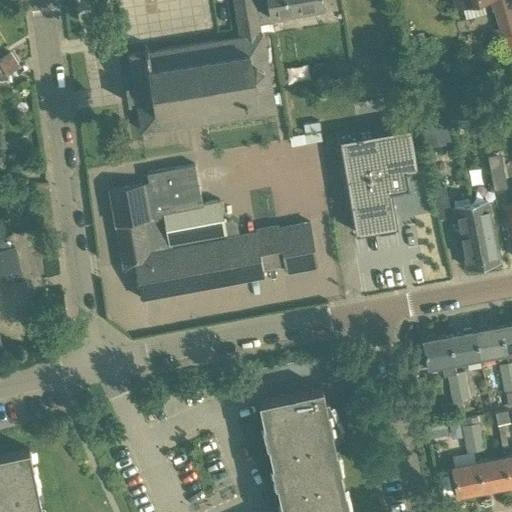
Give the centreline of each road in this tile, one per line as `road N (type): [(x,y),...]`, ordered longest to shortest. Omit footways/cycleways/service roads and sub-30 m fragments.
road 1 (residential): [(93,367),(40,0)]
road 2 (residential): [(93,367),(374,315)]
road 3 (residential): [(414,511),(374,315)]
road 4 (residential): [(374,315),(511,289)]
